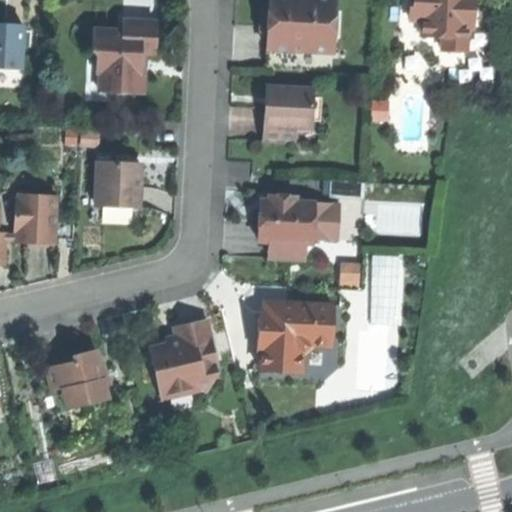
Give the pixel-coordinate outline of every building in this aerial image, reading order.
[(280,56),(346,59),(349,0),(315,0),(315,3),(283,2),(281,29),(280,56)] [(424,1),(423,24),(436,25),(435,42),(456,43),(455,59),(480,60),(481,34),(489,34),(490,1),(485,1),(485,0),(439,0),(440,1),(424,1)] [(151,26),(134,26),(134,34),(105,33),(105,57),(112,57),(112,78),(127,78),(127,94),(159,95),(159,59),(170,59),(170,26),(151,26)] [(0,67),(0,72),(36,73),(37,28),(8,28),(8,34),(0,33),(0,67)] [(345,78),(346,59),(280,56),(279,75),(345,78)] [(112,94),(127,94),(127,78),(112,78),(112,94)] [(323,96),(279,94),(278,120),(277,147),(308,148),(308,133),(322,134),(323,96)] [(392,117),(391,99),(374,100),(375,118),(392,117)] [(152,169),(109,168),(107,209),(151,211),(151,191),(152,169)] [(403,187),(390,188),(390,203),(403,203),(403,187)] [(374,188),(374,203),(390,203),(390,188),(374,188)] [(68,201),(33,199),(33,206),(26,205),(24,235),(31,235),(30,249),(47,250),(65,251),(68,201)] [(271,227),(270,246),(280,246),(316,248),(324,249),(326,210),(311,209),(311,202),(281,200),(281,207),(272,207),(271,227)] [(0,209),(0,235),(9,236),(9,209),(0,209)] [(151,226),(151,211),(107,209),(107,225),(151,226)] [(9,236),(0,235),(0,268),(18,269),(19,236),(9,236)] [(315,265),(316,248),(280,246),(279,264),(315,265)] [(400,320),(404,252),(376,250),(373,318),(400,320)] [(372,268),(354,268),(353,288),(372,288),(372,268)] [(345,308),(285,306),(277,313),(269,319),(268,355),(275,355),(274,378),(311,379),(312,350),(343,351),(345,308)] [(187,346),(162,351),(167,376),(172,375),(176,392),(200,387),(214,394),(232,375),(221,324),(204,328),(184,332),(187,346)] [(74,366),(57,369),(61,393),(75,390),(78,410),(118,403),(109,354),(86,358),(87,363),(74,366)] [(0,411),(8,410),(1,375),(0,374),(0,411)] [(173,402),(214,394),(200,387),(176,392),(172,375),(167,376),(173,402)]
